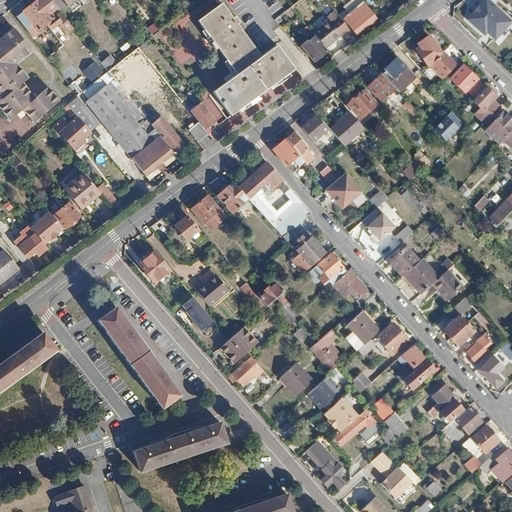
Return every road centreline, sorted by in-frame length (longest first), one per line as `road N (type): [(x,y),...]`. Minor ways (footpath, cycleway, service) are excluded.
road 1 (residential): [(254,135),(498,411)]
road 2 (tertiary): [(254,135),(428,8)]
road 3 (residential): [(104,246),(237,402)]
road 4 (tertiary): [(104,246),(254,135)]
road 5 (residential): [(34,300),(140,435)]
road 6 (residential): [(0,483),(140,435)]
road 7 (residential): [(237,402),(335,511)]
